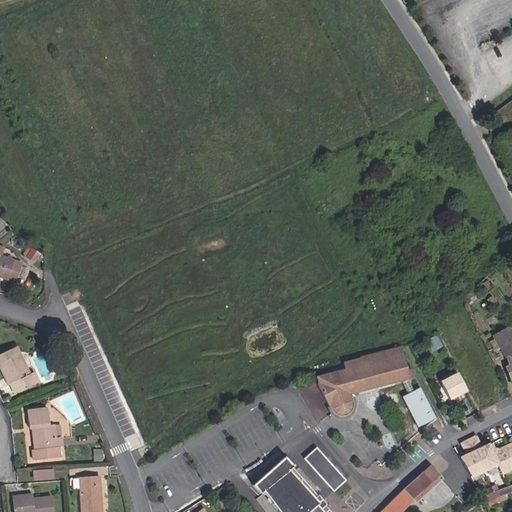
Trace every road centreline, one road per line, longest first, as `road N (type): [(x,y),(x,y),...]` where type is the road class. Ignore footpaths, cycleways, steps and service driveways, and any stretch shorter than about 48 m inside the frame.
road 1 (residential): [(145,511),(66,329),(0,309)]
road 2 (tertiary): [(399,0),(511,197)]
road 3 (tertiary): [(511,411),(432,448),(373,511)]
